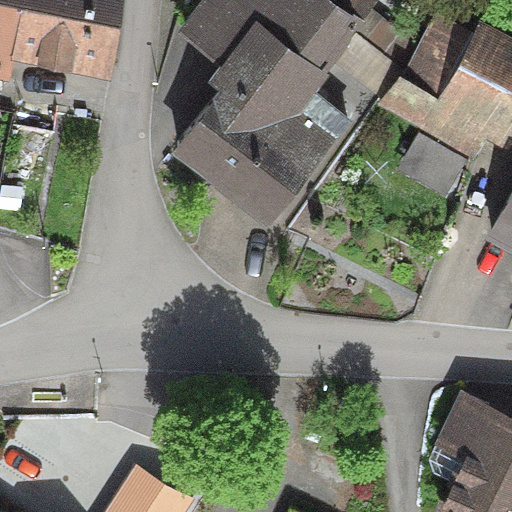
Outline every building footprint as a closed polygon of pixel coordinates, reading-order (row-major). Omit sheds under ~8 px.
[(0,0),(0,58),(2,46),(107,68),(113,26),(83,19),(85,11),(33,0),(0,0)] [(113,26),(116,11),(116,0),(33,0),(85,11),(83,19),(113,26)] [(208,0),(182,33),(221,65),(211,78),(220,86),(173,144),(266,219),(343,121),(304,86),(329,57),(347,72),(368,48),(400,75),(413,50),(382,25),(379,28),(360,13),(371,0),(208,0)] [(511,187),(487,233),(511,246),(511,41),(471,25),(469,31),(437,14),(416,52),(400,75),(378,101),(459,148),(476,113),(511,131),(511,187)] [(511,511),(511,418),(460,394),(437,441),(466,454),(438,511),(511,511)]
